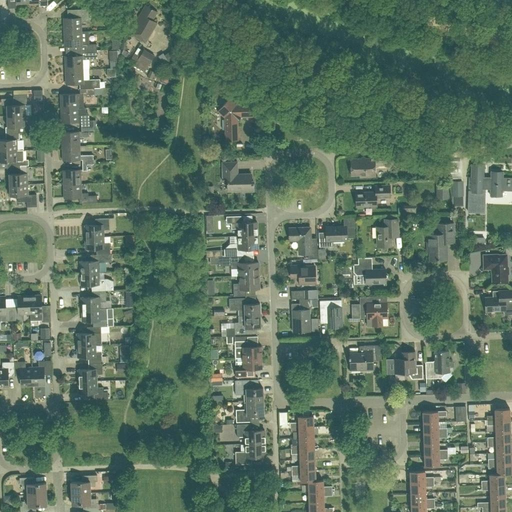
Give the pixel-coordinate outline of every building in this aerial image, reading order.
[(145,43),(153,30),(151,29),(156,22),(153,20),(157,12),(146,5),(129,33),(145,43)] [(82,31),(81,21),(89,21),(90,20),(90,19),(90,18),(90,17),(89,17),(86,17),(86,9),(74,9),(74,17),(63,18),(64,32),(82,31)] [(82,41),(82,31),(64,32),(64,46),(84,45),(84,50),(97,50),(97,44),(88,44),(88,41),(82,41)] [(133,60),(136,61),(134,65),(145,71),(155,55),(144,48),(141,54),(137,52),(135,54),(136,55),(133,60)] [(83,69),(83,59),(97,59),(97,50),(84,50),(84,55),(65,56),(65,70),(83,69)] [(83,79),(83,69),(65,70),(66,84),(83,83),(83,79)] [(94,88),(100,88),(100,79),(85,79),(86,88),(94,88)] [(60,94),(61,108),(84,107),(83,94),(94,94),(94,88),(86,88),(80,88),(80,93),(60,94)] [(14,104),(7,105),(7,116),(25,115),(25,104),(27,104),(27,93),(14,94),(14,98),(14,104)] [(218,110),(225,117),(225,140),(238,139),(237,120),(241,117),(253,116),(253,103),(237,104),(230,97),(218,110)] [(84,107),(61,108),(61,122),(81,122),(81,126),(94,126),(93,120),(89,120),(88,114),(87,113),(86,113),(85,108),(86,108),(86,107),(84,107)] [(7,127),(5,127),(6,133),(19,133),(29,132),(28,126),(25,126),(25,115),(7,116),(7,127)] [(61,132),(62,146),(80,145),(79,136),(89,136),(89,132),(94,132),(94,126),(81,126),(81,131),(61,132)] [(6,139),(0,139),(0,150),(17,150),(17,139),(19,139),(19,133),(6,133),(6,139)] [(41,143),(41,133),(33,133),(34,144),(41,143)] [(62,146),(62,160),(82,159),(82,164),(87,164),(93,164),(93,155),(80,155),(80,145),(62,146)] [(351,159),(351,175),(360,174),(360,176),(375,176),(375,162),(385,162),(384,149),(371,149),(371,158),(351,159)] [(0,161),(7,161),(7,167),(20,167),(28,167),(28,160),(23,160),(23,150),(17,150),(0,150),(0,161)] [(237,161),(222,162),(223,182),(225,184),(227,184),(228,191),(242,191),(242,192),(254,191),(253,180),(251,180),(251,173),(238,174),(237,161)] [(484,213),(485,193),(485,188),(490,188),(490,196),(502,196),(502,190),(511,190),(511,177),(502,177),(503,172),(491,171),(491,178),(485,178),(485,176),(483,176),(483,165),(471,164),(471,177),(469,177),(469,178),(469,192),(468,212),(484,213)] [(7,174),(9,174),(9,184),(28,184),(27,173),(20,173),(20,167),(7,167),(7,174)] [(81,183),(80,169),(63,170),(63,184),(81,183)] [(440,198),(448,198),(448,182),(439,182),(440,198)] [(453,195),(463,194),(463,182),(452,183),(453,195)] [(81,193),(81,183),(63,184),(64,198),(79,198),(79,203),(97,202),(97,195),(88,196),(88,193),(81,193)] [(36,194),(28,195),(28,184),(9,184),(10,196),(17,195),(17,201),(27,201),(27,207),(37,206),(36,194)] [(356,192),(356,206),(376,206),(376,197),(391,197),(390,185),(375,185),(375,192),(356,192)] [(243,215),(231,216),(226,216),(227,223),(231,223),(231,228),(238,228),(238,236),(257,235),(257,222),(243,222),(243,215)] [(99,224),(85,225),(85,237),(103,236),(103,230),(109,230),(109,218),(99,218),(99,224)] [(345,226),(326,227),(326,232),(319,232),(319,247),(333,246),(333,240),(346,240),(346,235),(355,235),(355,227),(355,218),(345,218),(345,226)] [(391,246),(391,236),(398,236),(398,233),(397,219),(390,219),(384,219),(385,226),(376,227),(377,246),(391,246)] [(429,260),(447,259),(447,242),(454,242),(454,223),(437,223),(437,229),(438,229),(438,234),(426,234),(427,243),(429,243),(429,260)] [(310,227),(289,228),(289,240),(298,240),(299,254),(308,253),(308,257),(317,257),(317,241),(311,241),(310,227)] [(232,256),(244,255),(244,249),(258,248),(257,235),(238,236),(238,243),(232,243),(232,256)] [(85,237),(86,249),(96,248),(97,254),(91,254),(91,255),(104,254),(110,254),(110,253),(110,242),(104,243),(103,236),(85,237)] [(110,254),(104,254),(91,255),(91,261),(80,261),(81,273),(99,272),(105,272),(104,262),(112,261),(111,254),(110,254)] [(507,263),(504,261),(498,255),(498,254),(483,255),(484,263),(488,267),(489,266),(492,268),(492,282),(505,282),(507,279),(507,274),(509,273),(508,267),(507,266),(507,263)] [(218,265),(230,265),(231,268),(239,268),(239,276),(259,275),(258,262),(244,262),(244,255),(232,256),(218,256),(218,265)] [(386,278),(387,276),(385,274),(385,269),(372,269),(372,257),(358,258),(358,272),(362,275),(365,274),(366,283),(386,283),(386,278)] [(315,283),(315,266),(299,266),(299,265),(290,266),(291,277),(299,277),(299,283),(315,283)] [(99,279),(99,272),(81,273),(81,285),(91,285),(91,288),(105,288),(105,290),(114,289),(113,281),(108,278),(99,279)] [(245,289),(259,288),(259,275),(239,276),(240,283),(233,283),(234,296),(246,295),(245,289)] [(501,296),(485,297),(485,311),(505,310),(505,312),(506,314),(511,313),(511,289),(501,290),(501,296)] [(304,299),(304,290),(291,290),(291,299),(304,299)] [(344,302),(355,301),(355,293),(343,294),(344,302)] [(17,296),(18,308),(12,309),(12,320),(24,320),(24,314),(30,314),(29,295),(17,296)] [(42,307),(41,295),(29,295),(30,314),(30,320),(42,319),(42,321),(50,321),(50,307),(42,307)] [(0,320),(1,321),(12,320),(12,309),(6,309),(5,296),(0,296),(0,320)] [(100,296),(81,297),(82,309),(100,308),(100,302),(106,302),(106,296),(100,297),(100,296)] [(376,303),(376,296),(359,297),(360,307),(367,306),(367,318),(373,317),(373,326),(382,325),(381,317),(387,317),(386,303),(376,303)] [(238,310),(239,316),(260,315),(260,303),(247,303),(246,297),(229,298),(230,310),(238,310)] [(292,331),(310,331),(309,306),(312,306),(311,298),(299,299),(299,304),(292,304),(292,331)] [(342,326),(341,300),(320,300),(320,321),(327,321),(327,327),(342,326)] [(348,314),(356,314),(355,303),(348,303),(348,314)] [(106,308),(100,308),(82,309),(82,321),(95,321),(96,326),(101,326),(107,326),(106,308)] [(260,315),(239,316),(239,322),(234,322),(234,327),(226,328),(226,336),(232,336),(235,336),(235,334),(248,333),(248,327),(260,327),(260,315)] [(90,333),(77,333),(77,345),(95,344),(101,344),(101,326),(96,326),(89,327),(90,333)] [(49,328),(40,328),(41,338),(50,338),(49,328)] [(235,341),(235,358),(262,357),(261,346),(247,346),(247,340),(235,341)] [(77,357),(91,357),(91,363),(102,362),(102,351),(95,351),(95,344),(77,345),(77,357)] [(372,360),(381,360),(381,345),(364,345),(364,352),(350,353),(350,356),(349,356),(349,358),(350,358),(350,370),(373,369),(372,360)] [(452,374),(449,372),(449,350),(434,351),(435,359),(435,361),(433,364),(425,364),(426,378),(441,377),(445,381),(452,374)] [(409,374),(411,377),(412,378),(423,378),(422,364),(415,365),(415,351),(407,352),(407,353),(401,353),(401,359),(394,359),(394,373),(405,373),(406,374),(409,374)] [(235,358),(236,377),(254,376),(254,368),(262,368),(262,357),(235,358)] [(38,361),(38,367),(32,367),(32,385),(44,385),(44,372),(52,371),(52,360),(38,361)] [(25,361),(20,361),(14,362),(14,373),(20,373),(21,386),(32,385),(32,367),(25,367),(25,361)] [(2,362),(2,368),(0,368),(0,386),(9,386),(8,373),(14,373),(14,362),(2,362)] [(91,369),(78,369),(78,381),(97,380),(96,374),(102,374),(102,362),(91,363),(91,369)] [(108,391),(103,391),(103,387),(97,387),(97,380),(78,381),(79,393),(92,393),(92,399),(108,398),(108,391)] [(258,381),(249,381),(235,382),(235,394),(244,394),(244,401),(263,401),(263,387),(259,388),(258,381)] [(244,401),(244,409),(236,409),(236,422),(250,421),(250,415),(264,414),(263,401),(244,401)] [(510,419),(509,408),(495,409),(495,415),(486,415),(486,420),(510,419)] [(446,410),(423,411),(423,422),(438,422),(438,416),(446,415),(446,410)] [(290,422),(287,422),(280,423),(280,428),(290,428),(290,427),(314,426),(313,415),(298,416),(298,422),(290,422)] [(487,425),(495,425),(495,431),(510,430),(510,419),(486,420),(487,425)] [(447,427),(438,428),(438,422),(423,422),(423,433),(447,432),(447,427)] [(265,443),(264,429),(250,430),(250,423),(236,424),(237,436),(245,436),(245,443),(265,443)] [(299,438),(314,437),(314,426),(290,427),(290,428),(290,432),(293,432),(293,438),(299,438)] [(496,437),(487,437),(487,442),(511,441),(510,430),(495,431),(496,437)] [(438,437),(447,437),(447,432),(423,433),(424,444),(439,443),(438,437)] [(299,444),(291,444),(291,449),(314,448),(314,437),(299,438),(299,444)] [(487,446),(496,446),(496,452),(511,452),(511,441),(487,442),(487,446)] [(245,443),(245,451),(235,451),(235,464),(252,463),(251,457),(265,456),(265,443),(245,443)] [(447,449),(439,449),(439,443),(424,444),(424,455),(448,454),(447,449)] [(291,453),(300,453),(300,459),(315,459),(314,448),(291,449),(291,453)] [(496,458),(488,458),(488,463),(511,462),(511,452),(496,452),(496,458)] [(439,459),(448,459),(448,454),(424,455),(424,466),(439,465),(439,459)] [(300,465),(291,465),(292,470),(315,469),(315,459),(300,459),(300,465)] [(488,463),(488,468),(497,468),(497,474),(504,473),(504,474),(511,474),(511,462),(488,463)] [(292,470),(292,475),(300,475),(301,481),(308,481),(308,480),(316,480),(315,469),(292,470)] [(425,477),(425,470),(410,471),(410,482),(434,481),(433,476),(425,477)] [(490,480),(481,480),(481,485),(505,484),(504,474),(504,473),(497,474),(489,474),(490,480)] [(82,481),(71,482),(71,493),(90,492),(90,486),(95,486),(95,481),(97,481),(97,475),(82,475),(82,481)] [(22,488),(27,488),(27,494),(46,494),(46,483),(35,483),(34,477),(19,477),(20,484),(22,484),(22,488)] [(332,490),(332,486),(323,486),(323,480),(316,480),(308,480),(308,481),(308,491),(332,490)] [(425,486),(434,486),(434,481),(410,482),(410,493),(425,492),(425,486)] [(481,490),(490,490),(490,495),(505,495),(505,484),(481,485),(481,490)] [(324,496),(332,495),(332,490),(308,491),(309,502),(324,501),(324,496)] [(71,493),(72,504),(83,504),(83,510),(86,510),(98,509),(98,503),(96,503),(96,498),(91,498),(90,492),(71,493)] [(434,498),(426,498),(425,492),(410,493),(411,504),(434,503),(434,498)] [(27,494),(27,501),(22,501),(22,506),(20,506),(21,511),(33,511),(36,511),(35,505),(47,505),(46,494),(27,494)] [(490,495),(490,502),(477,502),(477,507),(482,507),(505,506),(505,495),(490,495)] [(333,507),(324,508),(324,501),(309,502),(309,511),(329,511),(333,511),(333,507)] [(426,511),(426,508),(434,508),(434,503),(411,504),(411,511),(426,511)]
